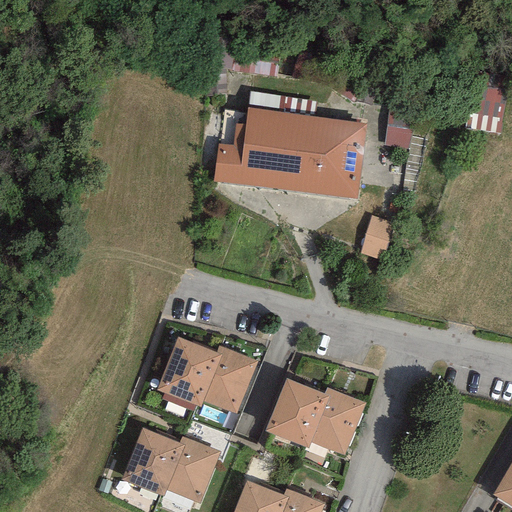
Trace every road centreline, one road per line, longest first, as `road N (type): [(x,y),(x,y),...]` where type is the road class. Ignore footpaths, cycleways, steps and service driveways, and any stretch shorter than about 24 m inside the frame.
road 1 (unclassified): [(416,348),(211,299)]
road 2 (unclassified): [(416,348),(369,511)]
